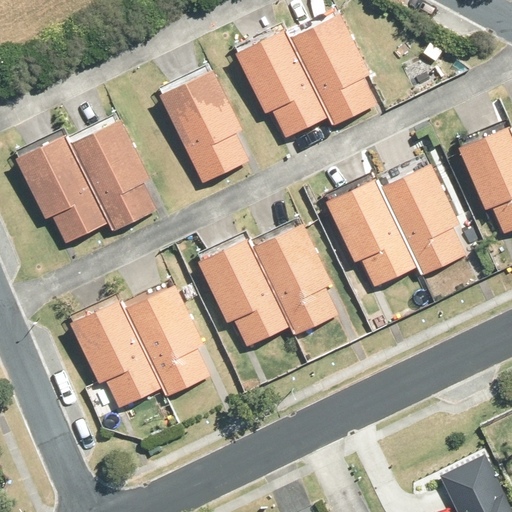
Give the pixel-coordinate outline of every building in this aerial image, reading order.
[(339,8),(289,33),(328,113),(333,121),(376,100),(363,72),(369,69),(339,8)] [(328,113),(289,33),(285,26),(236,51),(265,110),(273,107),(286,134),(328,113)] [(250,159),(236,130),(242,127),(213,66),(160,91),(203,181),(250,159)] [(144,181),(151,177),(122,117),(72,140),(109,219),(113,229),(157,208),(144,181)] [(511,125),(511,123),(460,144),(485,206),(493,203),(505,233),(511,229),(511,125)] [(67,131),(16,155),(45,216),(52,213),(64,241),(109,219),(72,140),(67,131)] [(465,255),(453,226),(459,223),(431,161),(380,184),(417,266),(422,275),(465,255)] [(417,266),(380,184),(377,175),(328,198),(355,259),(362,257),(375,285),(417,266)] [(254,242),(292,324),(295,332),(338,312),(326,285),(333,282),(304,219),(254,242)] [(250,234),(199,258),(229,321),(235,318),(247,345),(292,324),(254,242),(250,234)] [(126,304),(164,385),(168,394),(211,374),(198,347),(205,344),(176,281),(126,304)] [(164,385),(126,304),(123,296),(72,321),(100,381),(106,378),(120,406),(164,385)] [(511,511),(511,504),(485,448),(439,470),(458,510),(452,511),(511,511)]
